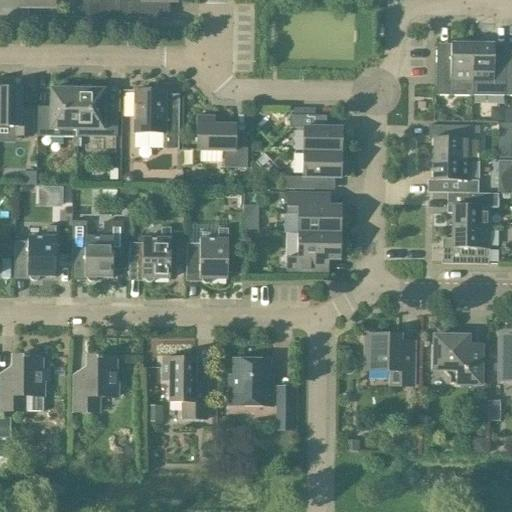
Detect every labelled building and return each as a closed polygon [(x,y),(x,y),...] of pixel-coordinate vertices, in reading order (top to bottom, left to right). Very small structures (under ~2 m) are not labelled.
[(20,0),(20,8),(56,8),(56,0),(20,0)] [(178,2),(178,0),(130,0),(131,2),(120,2),(119,18),(145,19),(145,2),(178,2)] [(436,96),(472,96),(473,45),(452,44),(451,48),(437,48),(436,96)] [(494,45),(473,45),(472,96),(509,97),(510,46),(494,46),(494,45)] [(20,89),(0,89),(0,126),(16,127),(16,136),(32,136),(32,112),(20,112),(20,89)] [(37,137),(77,137),(78,90),(51,90),(51,112),(38,112),(37,137)] [(105,91),(78,90),(77,137),(117,138),(118,113),(104,113),(105,91)] [(179,150),(179,120),(165,120),(165,91),(135,91),(135,134),(138,134),(138,144),(163,144),(163,150),(179,150)] [(511,137),(511,112),(503,113),(504,138),(511,137)] [(303,129),(303,153),(342,154),(342,129),(318,128),(318,116),(290,116),(290,128),(303,129)] [(247,169),(248,141),(236,141),(236,126),(214,126),(214,118),(197,118),(197,151),(224,152),(224,169),(247,169)] [(434,139),(433,160),(471,160),(471,140),(479,140),(479,127),(429,126),(428,139),(434,139)] [(342,154),(303,153),(303,178),(289,178),(288,190),(316,190),(317,178),(341,179),(341,178),(346,178),(347,164),(341,164),(342,154)] [(470,181),(471,160),(433,160),(433,181),(428,181),(428,194),(448,194),(478,194),(478,181),(470,181)] [(496,193),(511,193),(511,181),(511,160),(497,160),(496,193)] [(118,168),(109,168),(109,179),(118,179),(118,168)] [(298,215),(298,233),(340,234),(341,208),(327,208),(324,205),(324,194),(288,193),(288,215),(298,215)] [(453,214),(452,228),(490,228),(490,207),(496,207),(496,195),(478,194),(448,194),(447,214),(453,214)] [(72,278),(87,279),(87,280),(88,281),(89,282),(90,282),(91,283),(92,283),(93,283),(95,283),(96,282),(96,281),(97,280),(97,279),(113,279),(113,253),(124,253),(124,221),(104,221),(104,239),(85,238),(86,221),(72,220),(72,278)] [(40,279),(40,278),(55,278),(56,227),(47,227),(46,238),(28,238),(28,242),(15,242),(14,277),(30,278),(30,279),(31,280),(31,281),(32,282),(34,282),(35,282),(36,282),(37,282),(38,281),(39,280),(40,279)] [(490,228),(452,228),(452,239),(443,239),(442,265),(489,265),(490,228)] [(129,279),(144,279),(145,280),(145,282),(146,283),(147,283),(148,284),(149,284),(151,284),(152,283),(153,283),(154,282),(154,281),(155,279),(170,280),(171,229),(161,229),(161,239),(143,239),(143,244),(129,244),(129,279)] [(186,280),(202,280),(202,281),(203,282),(204,283),(205,284),(206,284),(207,285),(208,284),(209,284),(210,283),(211,282),(212,281),(212,280),(228,280),(228,230),(219,229),(218,240),(200,240),(200,245),(187,245),(186,280)] [(340,260),(340,234),(298,233),(298,258),(287,258),(287,273),(323,274),(323,262),(326,260),(340,260)] [(401,337),(366,336),(365,371),(391,372),(390,387),(413,387),(414,343),(401,343),(401,337)] [(481,385),(482,347),(468,346),(468,338),(434,337),(434,371),(443,371),(450,378),(450,385),(481,385)] [(511,338),(500,338),(499,382),(511,382),(511,338)] [(43,412),(43,383),(41,383),(42,358),(14,357),(13,376),(1,376),(1,412),(43,412)] [(117,398),(118,384),(115,384),(116,359),(87,358),(87,377),(75,377),(75,413),(98,413),(99,397),(117,398)] [(207,384),(195,384),(196,360),(163,359),(163,381),(170,381),(169,403),(183,403),(183,420),(207,420),(207,384)] [(270,361),(234,361),(233,377),(229,377),(229,407),(273,407),(273,378),(269,378),(270,361)] [(278,431),(294,431),(294,403),(278,403),(278,431)]
